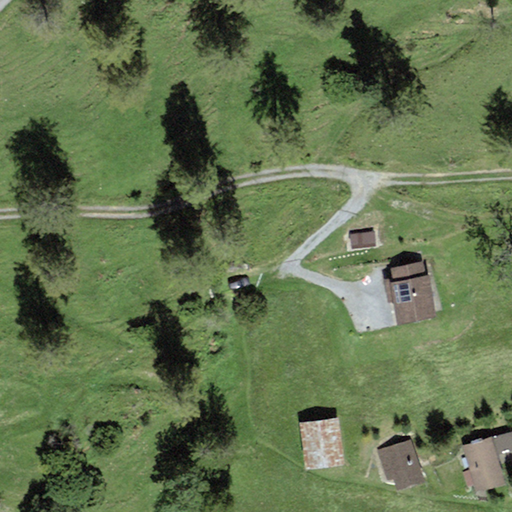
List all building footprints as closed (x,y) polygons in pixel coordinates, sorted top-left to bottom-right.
[(373,231),(349,233),(351,248),(375,245),(373,231)] [(393,281),(389,282),(397,325),(437,317),(429,275),(424,276),(422,261),(390,268),(393,281)] [(337,417),(299,422),(305,469),(343,464),(337,417)] [(511,431),(463,446),(476,490),(504,482),(496,454),(511,449),(511,431)] [(411,439),(377,450),(388,480),(392,478),(397,491),(426,481),(411,439)]
